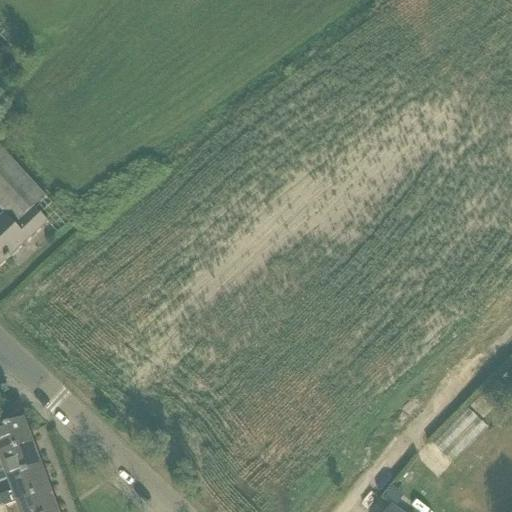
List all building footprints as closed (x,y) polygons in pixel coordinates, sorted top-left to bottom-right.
[(0,218),(0,268),(49,224),(35,209),(47,198),(0,147),(0,210),(4,215),(0,218)] [(471,407),(483,419),(509,393),(497,381),(471,407)] [(468,411),(434,445),(453,464),(487,429),(468,411)] [(0,428),(0,456),(32,445),(23,420),(0,428)] [(0,456),(4,466),(9,480),(41,468),(32,445),(0,456)] [(2,495),(6,507),(18,504),(50,492),(41,468),(9,480),(13,492),(2,495)] [(57,511),(50,492),(18,504),(20,511),(57,511)]
